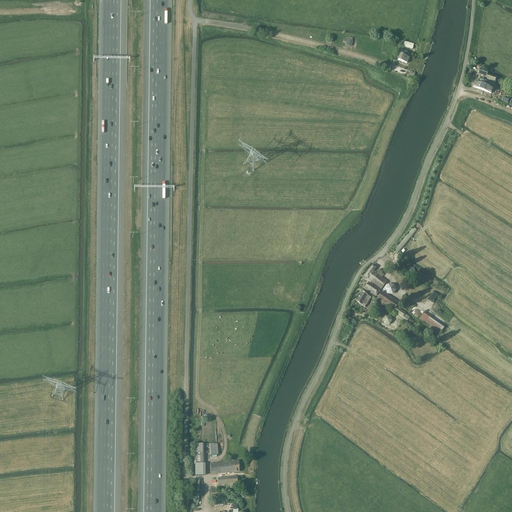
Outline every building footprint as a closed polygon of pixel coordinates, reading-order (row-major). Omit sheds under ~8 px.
[(402,56),(400,55),(398,60),(407,64),(409,58),(404,56),(405,54),(403,53),(402,56)] [(480,83),(475,82),(473,87),(482,90),(485,81),(481,79),(480,83)] [(490,82),(485,81),(482,90),(492,93),(493,87),(492,87),(493,84),(490,83),(490,82)] [(372,265),(364,276),(381,289),(387,281),(373,271),(376,267),(372,265)] [(408,267),(405,272),(407,277),(412,277),(415,273),(413,268),(408,267)] [(380,291),(369,282),(364,288),(377,297),(377,296),(376,296),(380,291)] [(395,284),(389,283),(386,287),(388,293),(393,294),(396,290),(395,284)] [(366,307),(366,306),(365,306),(371,298),(362,292),(356,301),(361,304),(366,307)] [(396,305),(381,294),(376,300),(391,312),(396,305)] [(411,303),(408,300),(402,308),(405,311),(411,303)] [(444,326),(423,312),(420,318),(440,332),(444,326)] [(203,444),(193,444),(194,463),(204,463),(203,444)] [(218,444),(209,445),(210,456),(219,455),(218,444)] [(238,461),(210,464),(211,474),(239,472),(238,461)] [(204,463),(194,463),(194,475),(204,475),(204,463)] [(237,476),(218,478),(219,485),(230,484),(230,489),(233,488),(233,484),(237,484),(238,484),(237,476)]
